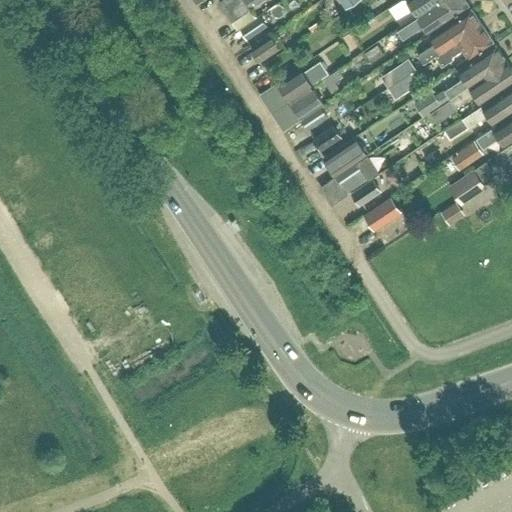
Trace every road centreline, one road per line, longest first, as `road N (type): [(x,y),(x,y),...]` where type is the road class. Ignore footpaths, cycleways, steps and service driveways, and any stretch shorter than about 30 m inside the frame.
road 1 (tertiary): [(351,414),(311,389),(284,355),(44,0)]
road 2 (residential): [(358,264),(421,353),(444,353),(511,328)]
road 3 (tertiary): [(511,381),(416,413),(351,414)]
road 4 (residential): [(0,230),(91,366)]
